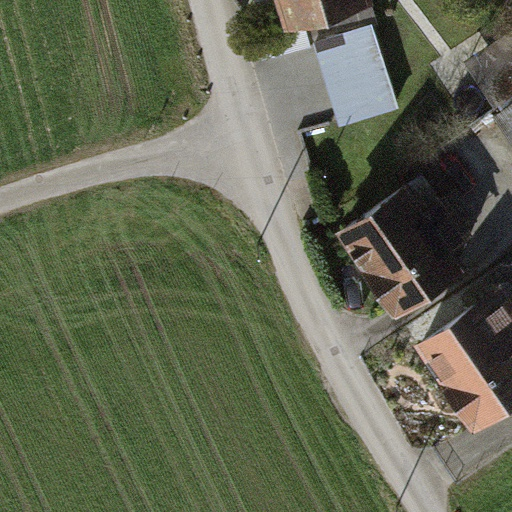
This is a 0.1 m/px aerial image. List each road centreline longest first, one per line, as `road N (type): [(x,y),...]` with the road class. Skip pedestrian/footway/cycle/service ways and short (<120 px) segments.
road 1 (residential): [(208,0),(245,132),(332,342),(428,511)]
road 2 (track): [(0,202),(245,132)]
